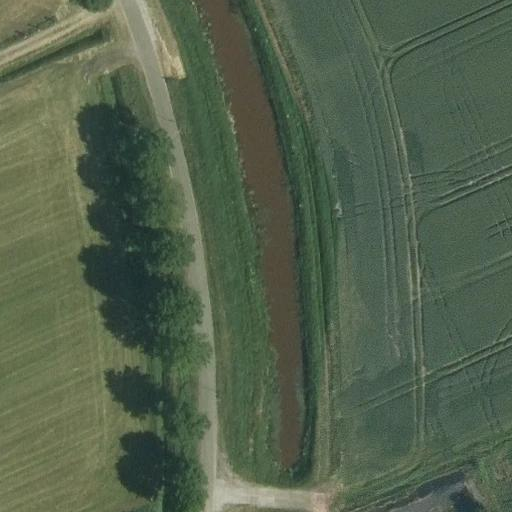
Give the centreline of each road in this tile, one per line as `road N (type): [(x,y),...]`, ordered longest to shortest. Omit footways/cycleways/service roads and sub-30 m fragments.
road 1 (tertiary): [(205,511),(203,332),(189,221),(126,0)]
road 2 (track): [(125,0),(0,58)]
